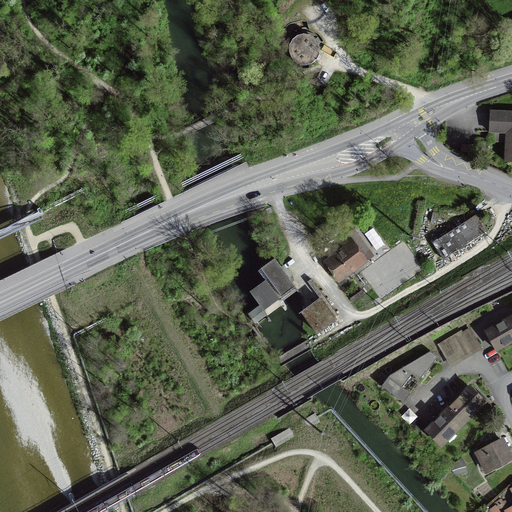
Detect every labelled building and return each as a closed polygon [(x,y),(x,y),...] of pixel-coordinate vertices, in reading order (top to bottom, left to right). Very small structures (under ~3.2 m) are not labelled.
[(301,36),(296,38),(291,42),(289,47),(289,54),(291,59),(295,63),(300,66),(306,66),(312,64),(316,60),(318,54),(319,48),(317,43),(313,39),(307,36),(301,36)] [(322,66),(314,82),(320,86),(325,88),(333,72),(322,66)] [(236,96),(224,101),(228,108),(232,105),(235,104),(234,102),(238,100),(236,96)] [(511,113),(490,112),(489,132),(506,133),(504,162),(511,162),(511,113)] [(486,232),(476,215),(438,240),(448,256),(486,232)] [(336,257),(326,264),(338,280),(368,258),(350,233),(346,236),(346,235),(338,241),(344,250),(341,253),(339,250),(333,254),(336,257)] [(274,303),(295,287),(274,259),(257,272),(264,282),(250,292),(260,306),(263,311),(274,303)] [(301,313),(316,334),(335,320),(334,318),(337,316),(323,297),(301,313)] [(511,317),(485,333),(495,351),(511,342),(511,343),(511,342),(511,317)] [(480,347),(470,329),(445,343),(456,361),(480,347)] [(387,378),(381,387),(403,403),(409,394),(410,394),(435,358),(429,353),(387,378)] [(484,402),(469,388),(426,431),(440,446),(453,433),(453,434),(472,416),(471,415),(484,402)] [(501,441),(476,454),(486,472),(511,459),(501,441)]
